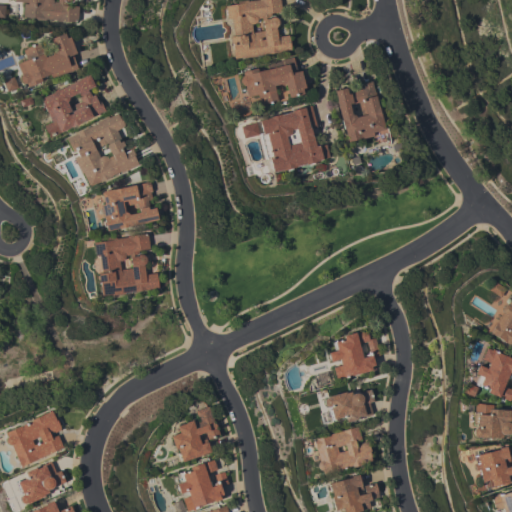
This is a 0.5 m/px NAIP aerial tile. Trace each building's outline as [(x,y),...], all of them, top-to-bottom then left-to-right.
[(73,0),(71,1),(69,2),(69,5),(77,6),(76,21),(55,20),(56,19),(44,19),(44,20),(34,20),(34,17),(22,17),(22,3),(26,3),(26,2),(14,1),(14,0),(73,0)] [(250,23),(251,32),(262,30),(261,19),(268,18),(270,17),(272,16),(274,17),(276,19),(277,21),(277,23),(276,25),(275,27),(276,36),(287,35),(290,51),(256,55),(256,56),(246,57),(245,56),(233,58),(230,36),(233,36),(230,18),(226,18),(224,5),(236,4),(236,1),(245,0),(246,1),(252,0),(278,0),(280,12),(269,13),(270,16),(256,18),(256,20),(254,22),(252,23),(250,23)] [(20,74),(16,63),(26,59),(22,50),(25,48),(25,47),(38,42),(44,57),(50,54),(49,53),(54,51),(49,38),(63,32),(66,37),(69,36),(75,53),(71,54),(76,68),(51,78),(49,74),(40,78),(41,81),(26,86),(25,83),(23,83),(21,82),(19,80),(19,78),(19,76),(20,74)] [(241,75),(240,72),(255,68),(256,71),(266,68),(265,64),(279,60),(278,60),(292,56),(295,71),(299,70),(304,87),(301,88),(302,93),(287,97),(283,82),(283,84),(279,85),(279,83),(272,85),(276,100),(259,105),(256,94),(245,97),(242,85),(240,84),(239,83),(238,81),(238,78),(239,76),(241,75)] [(39,98),(53,91),(52,91),(58,88),(58,89),(77,80),(76,79),(85,75),(86,75),(88,74),(94,86),(87,89),(90,95),(93,94),(97,102),(99,101),(104,110),(48,138),(42,125),(50,121),(39,98)] [(370,80),(383,128),(382,129),(385,140),(373,143),(371,136),(359,139),(359,138),(346,141),(335,101),(336,101),(333,91),(345,87),(347,93),(356,91),(354,86),(360,85),(360,83),(370,80)] [(258,120),(268,117),(268,116),(279,113),(279,114),(290,111),(290,110),(309,105),(315,126),(309,128),(314,146),(317,145),(324,144),(327,157),(316,160),(316,161),(313,161),(313,164),(307,165),(306,163),(303,164),(303,163),(294,166),(290,167),(291,169),(285,171),(285,169),(281,170),(281,169),(272,172),(271,168),(268,168),(266,161),(268,160),(268,158),(265,159),(257,133),(261,132),(258,120)] [(65,138),(74,134),(74,133),(86,127),(95,123),(95,122),(107,116),(107,117),(116,113),(118,116),(119,115),(124,126),(115,130),(123,145),(120,147),(122,152),(131,148),(135,157),(134,157),(137,164),(120,173),(119,171),(109,176),(109,177),(99,182),(99,181),(88,186),(82,173),(80,173),(72,157),(77,155),(75,150),(72,152),(65,138)] [(239,126),(254,122),(257,134),(242,138),(239,126)] [(100,191),(148,181),(151,191),(149,192),(151,200),(145,201),(147,209),(154,207),(157,219),(105,231),(104,226),(103,226),(102,221),(103,221),(99,204),(103,203),(100,191)] [(118,260),(119,269),(130,268),(128,256),(136,256),(138,254),(140,254),(142,255),(144,256),(145,258),(145,260),(144,262),(142,264),(144,274),(155,272),(157,288),(121,292),(121,294),(110,295),(110,294),(100,295),(98,282),(97,282),(96,273),(100,273),(98,255),(94,255),(92,242),(105,241),(104,238),(114,237),(114,238),(126,237),(125,236),(147,233),(148,249),(137,250),(137,253),(124,255),(124,257),(123,258),(122,259),(121,260),(119,261),(118,260)] [(492,281),(504,288),(498,297),(487,289),(492,281)] [(506,304),(508,300),(511,302),(511,346),(489,332),(487,331),(493,322),(494,323),(501,312),(500,310),(501,308),(501,307),(502,305),(504,304),(506,304)] [(375,369),(335,379),(332,367),(339,365),(337,359),(329,361),(329,359),(328,359),(327,355),(327,352),(333,350),(331,341),(335,339),(335,341),(343,339),(342,335),(365,329),(367,339),(374,337),(378,355),(371,357),(375,369)] [(511,358),(511,392),(508,401),(498,396),(497,397),(486,392),(487,388),(478,384),(481,377),(473,373),(477,364),(485,368),(488,362),(480,359),(485,347),(511,358)] [(465,383),(475,387),(472,396),(462,392),(465,383)] [(351,394),(352,393),(354,392),(356,392),(369,389),(373,401),(368,402),(371,414),(360,417),(360,416),(356,417),(356,419),(344,422),(343,416),(330,420),(326,409),(327,409),(327,406),(324,406),(323,404),(322,402),(323,399),(324,398),(326,397),(326,396),(344,391),(345,392),(350,391),(351,394)] [(509,432),(507,433),(506,434),(504,435),(503,435),(501,434),(501,436),(496,436),(496,437),(474,437),(473,436),(472,435),(471,433),(471,432),(471,430),(472,429),(473,428),(474,427),(476,427),(476,425),(471,425),(472,412),(473,412),(473,403),(484,403),(484,404),(492,404),(492,408),(501,408),(501,410),(511,410),(511,436),(511,435),(509,435),(509,432)] [(209,451),(180,461),(180,460),(178,460),(175,453),(177,453),(175,448),(173,449),(169,436),(178,433),(175,426),(184,423),(183,422),(191,419),(191,421),(196,419),(193,410),(208,405),(218,435),(206,439),(204,432),(196,435),(198,440),(204,438),(209,451)] [(6,436),(4,432),(30,420),(30,419),(50,410),(52,414),(53,414),(60,429),(53,432),(53,431),(48,433),(50,437),(56,435),(62,447),(19,466),(10,445),(8,445),(7,444),(5,443),(4,442),(4,440),(4,439),(5,437),(6,436)] [(318,461),(312,438),(356,426),(360,439),(354,440),(355,445),(359,444),(359,443),(366,441),(371,457),(370,457),(371,462),(350,468),(349,466),(322,474),(321,470),(319,470),(318,469),(316,468),(316,466),(316,465),(316,463),(317,462),(318,461)] [(481,482),(477,470),(474,470),(472,464),(475,463),(473,455),(497,449),(497,448),(504,446),(508,461),(502,462),(504,467),(511,465),(509,457),(511,456),(511,480),(508,482),(499,485),(499,484),(490,486),(488,479),(483,481),(481,482)] [(223,497),(219,498),(219,499),(212,501),(212,500),(196,506),(196,507),(193,508),(193,509),(191,510),(190,509),(185,511),(180,498),(187,496),(186,491),(178,493),(177,490),(176,490),(175,487),(176,486),(175,483),(180,481),(177,472),(182,471),(182,473),(189,470),(188,467),(212,459),(215,469),(204,473),(209,486),(214,485),(213,482),(215,481),(213,474),(222,471),(226,483),(219,485),(223,497)] [(25,503),(23,503),(21,502),(20,501),(19,499),(19,497),(20,495),(13,481),(17,480),(18,481),(26,477),(23,472),(35,466),(35,467),(49,461),(54,472),(59,470),(64,481),(54,486),(52,483),(52,485),(52,486),(51,487),(49,488),(48,489),(46,489),(48,493),(26,503),(25,503)] [(326,483),(350,477),(350,476),(357,474),(361,488),(355,490),(357,495),(364,493),(362,485),(374,482),(378,496),(370,498),(370,499),(367,500),(368,507),(360,509),(360,510),(352,511),(342,511),(341,507),(337,509),(333,510),(329,496),(331,496),(330,492),(329,492),(326,483)] [(511,511),(502,511),(501,508),(493,510),(489,497),(494,495),(494,494),(497,493),(497,494),(501,493),(501,494),(511,489),(511,511)] [(26,511),(45,504),(44,503),(51,500),(57,511),(58,511),(58,510),(69,505),(72,511),(26,511)]
